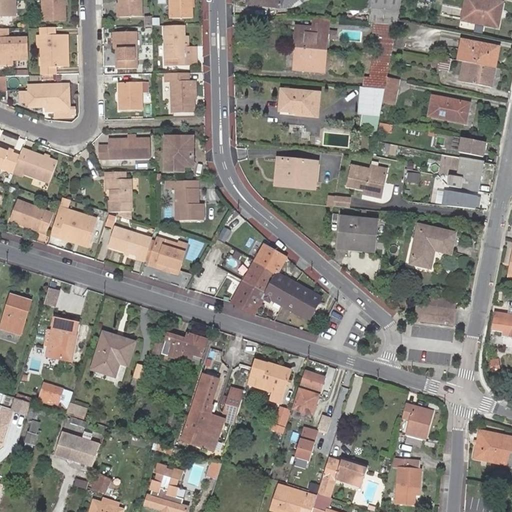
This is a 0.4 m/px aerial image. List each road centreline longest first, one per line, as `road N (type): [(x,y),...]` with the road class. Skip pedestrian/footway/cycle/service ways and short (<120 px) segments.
road 1 (residential): [(217,0),(221,148),(230,180),(388,324),(393,340),(385,371)]
road 2 (residential): [(0,249),(385,371)]
road 3 (residential): [(463,396),(506,178)]
road 4 (residential): [(87,0),(87,128),(62,136),(0,114)]
